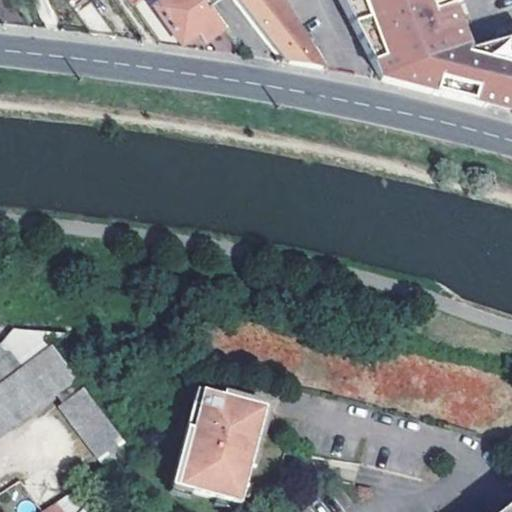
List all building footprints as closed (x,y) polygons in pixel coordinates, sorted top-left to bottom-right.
[(22,26),(7,0),(0,0),(0,22),(1,24),(22,26)] [(223,29),(200,0),(167,0),(154,9),(181,44),(197,33),(204,42),(223,29)] [(238,0),(288,64),(324,70),(311,51),(318,47),(312,37),(305,41),(278,0),(238,0)] [(340,0),(380,80),(443,95),(475,104),(508,112),(511,113),(511,39),(468,53),(452,8),(448,0),(340,0)] [(76,15),(89,34),(115,37),(91,5),(76,15)] [(22,368),(51,347),(64,337),(13,331),(2,344),(22,368)] [(0,367),(9,379),(22,368),(2,344),(0,345),(0,367)] [(9,379),(0,385),(0,435),(75,378),(51,347),(22,368),(9,379)] [(0,385),(9,379),(0,367),(0,385)] [(59,408),(66,418),(91,399),(84,390),(59,408)] [(223,398),(198,391),(171,485),(190,490),(213,497),(231,502),(240,504),(250,468),(267,410),(223,398)] [(225,392),(223,398),(267,410),(250,468),(256,470),(275,406),(225,392)] [(91,399),(66,418),(75,430),(100,410),(91,399)] [(75,430),(83,440),(109,421),(100,410),(75,430)] [(83,440),(91,451),(117,432),(109,421),(83,440)] [(91,451),(100,461),(125,441),(117,432),(91,451)] [(125,441),(100,461),(108,472),(135,454),(125,441)] [(190,490),(171,485),(169,492),(188,497),(190,490)] [(231,502),(213,497),(211,504),(229,509),(231,502)] [(43,511),(63,511),(57,503),(43,511)]
